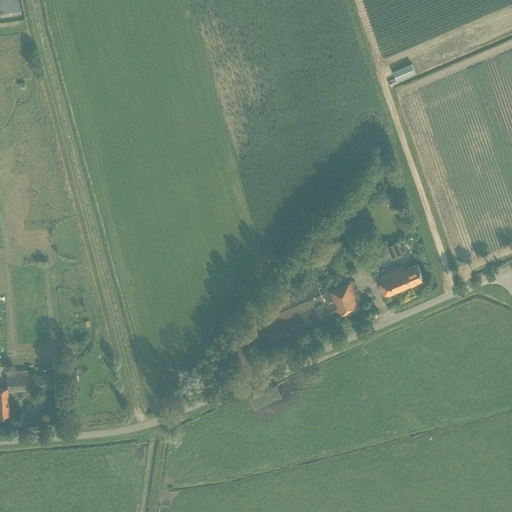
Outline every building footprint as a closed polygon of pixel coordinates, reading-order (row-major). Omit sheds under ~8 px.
[(411,63),(392,71),(396,81),(415,73),(411,63)] [(392,259),(401,255),(396,243),(387,247),(392,259)] [(377,277),(381,287),(385,296),(424,279),(420,270),(417,263),(402,270),(401,267),(377,277)] [(257,311),(267,336),(271,345),(360,307),(350,283),(321,296),(317,285),(257,311)] [(6,377),(7,388),(7,391),(51,389),(50,375),(30,376),(30,369),(6,370),(6,377)] [(281,396),(276,384),(249,396),(255,409),(281,396)]
